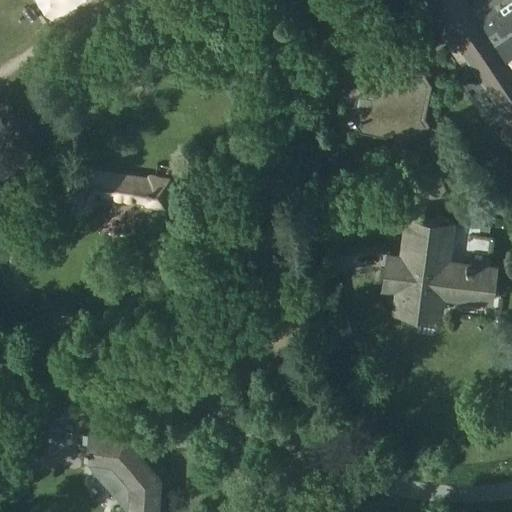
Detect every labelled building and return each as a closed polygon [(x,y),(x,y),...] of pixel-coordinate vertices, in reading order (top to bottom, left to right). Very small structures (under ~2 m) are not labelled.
[(511,0),(428,0),(469,60),(454,70),(484,115),(499,105),(509,119),(504,122),(508,129),(505,130),(511,140),(511,0)] [(417,57),(392,73),(379,81),(358,95),(354,117),(363,131),(390,136),(396,136),(401,147),(434,125),(427,116),(434,83),(417,57)] [(258,172),(260,151),(241,151),(221,185),(234,189),(259,180),(258,172)] [(87,213),(94,208),(99,198),(102,196),(146,204),(146,206),(164,208),(171,180),(170,177),(150,172),(149,173),(148,176),(144,175),(95,169),(80,180),(69,190),(67,197),(68,202),(70,208),(74,211),(79,214),(87,213)] [(246,232),(241,225),(218,242),(239,266),(250,257),(255,260),(287,241),(283,231),(269,213),(246,232)] [(495,266),(445,260),(449,227),(411,222),(407,256),(391,254),(388,278),(404,280),(401,304),(438,308),(442,280),(492,286),(495,266)] [(87,450),(85,450),(85,456),(87,456),(86,462),(112,464),(131,485),(130,511),(136,511),(135,511),(141,511),(142,511),(149,511),(157,511),(160,475),(136,448),(137,448),(126,436),(122,435),(122,432),(101,431),(100,435),(88,434),(87,450)]
